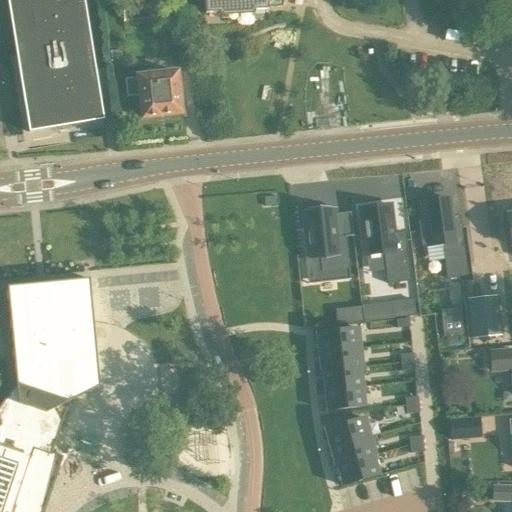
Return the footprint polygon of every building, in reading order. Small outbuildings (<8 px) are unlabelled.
[(10,0),(28,107),(24,108),(28,130),(102,117),(98,96),(94,96),(78,0),(10,0)] [(123,0),(125,15),(125,21),(156,18),(154,0),(123,0)] [(203,0),(204,14),(266,10),(266,8),(281,7),(282,0),(203,0)] [(123,78),(126,98),(139,96),(141,119),(159,117),(158,116),(180,114),(176,72),(123,78)] [(423,217),(416,218),(419,243),(441,240),(445,275),(466,272),(458,212),(450,213),(447,196),(421,199),(423,217)] [(389,203),(359,206),(365,254),(383,251),(386,282),(410,279),(405,231),(393,232),(389,203)] [(303,230),(301,230),(304,258),(317,256),(319,272),(348,269),(344,236),(337,236),(333,210),(302,214),(303,230)] [(98,386),(92,322),(88,278),(6,286),(15,384),(0,405),(0,511),(44,511),(63,457),(63,455),(52,451),(69,401),(98,386)] [(496,297),(468,300),(472,338),(500,335),(496,297)] [(409,299),(389,301),(390,316),(411,314),(409,299)] [(361,306),(334,309),(336,325),(362,322),(361,306)] [(463,335),(461,315),(441,316),(442,337),(463,335)] [(409,327),(408,319),(396,320),(397,328),(409,327)] [(356,328),(317,333),(319,353),(358,348),(356,328)] [(358,348),(319,353),(321,372),(360,368),(358,348)] [(511,386),(511,351),(490,353),(492,370),(510,369),(511,386)] [(400,355),(401,363),(413,361),(412,353),(400,355)] [(414,369),(413,361),(401,363),(402,371),(414,369)] [(360,368),(321,372),(323,391),(362,387),(360,368)] [(362,387),(323,391),(326,411),(364,407),(362,387)] [(406,406),(418,405),(417,397),(405,398),(406,406)] [(418,405),(406,406),(406,414),(418,413),(418,405)] [(362,418),(325,428),(330,448),(368,437),(362,418)] [(478,424),(478,418),(449,420),(450,434),(451,440),(480,438),(478,424)] [(409,437),(410,445),(422,444),(421,436),(409,437)] [(368,437),(330,448),(335,466),(373,456),(368,437)] [(423,452),(422,444),(410,445),(411,453),(423,452)] [(373,456),(335,466),(341,486),(378,475),(373,456)] [(491,502),(511,501),(511,486),(491,486),(491,502)]
